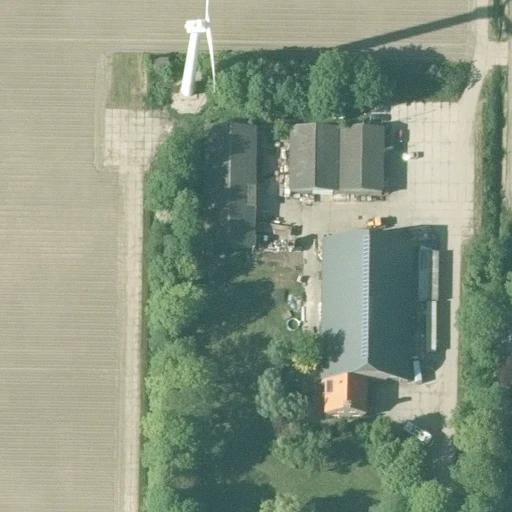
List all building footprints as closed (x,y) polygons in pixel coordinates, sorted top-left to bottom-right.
[(154,73),(168,73),(168,63),(154,63),(154,73)] [(184,101),(188,102),(192,101),(195,99),(197,96),(198,92),(197,88),(195,85),(192,83),(188,82),(184,83),(181,85),(179,89),(178,92),(179,96),(181,99),(184,101)] [(252,253),(254,133),(204,132),(202,252),(252,253)] [(381,198),(382,134),(288,133),(288,197),(381,198)] [(407,386),(408,246),(322,246),(321,389),(325,389),(325,420),(364,420),(364,385),(407,386)]
